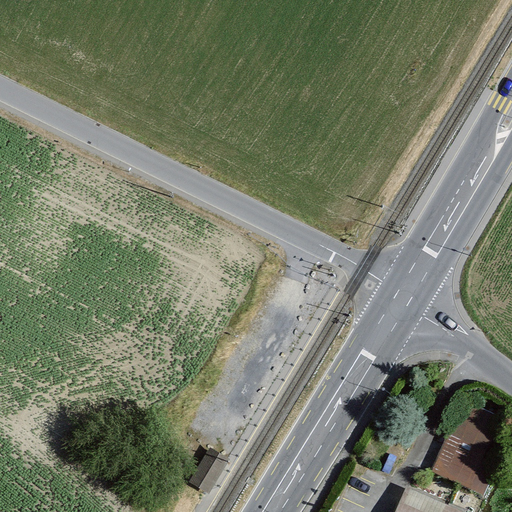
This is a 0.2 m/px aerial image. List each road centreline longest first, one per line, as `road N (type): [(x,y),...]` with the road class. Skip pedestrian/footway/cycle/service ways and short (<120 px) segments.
road 1 (unclassified): [(403,297),(345,257),(0,88)]
road 2 (primary): [(403,297),(270,511)]
road 3 (primary): [(511,115),(403,297)]
road 4 (unclassified): [(403,297),(511,381)]
